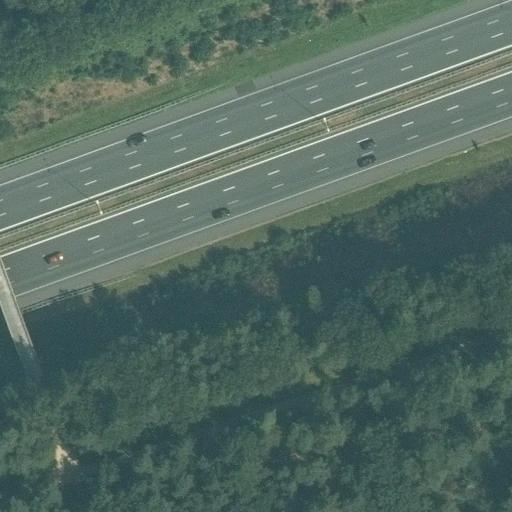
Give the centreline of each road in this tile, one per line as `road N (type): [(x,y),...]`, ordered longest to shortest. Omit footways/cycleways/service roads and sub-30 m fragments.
road 1 (motorway): [(0,278),(511,92)]
road 2 (motorway): [(511,26),(0,210)]
road 3 (track): [(511,316),(0,494)]
